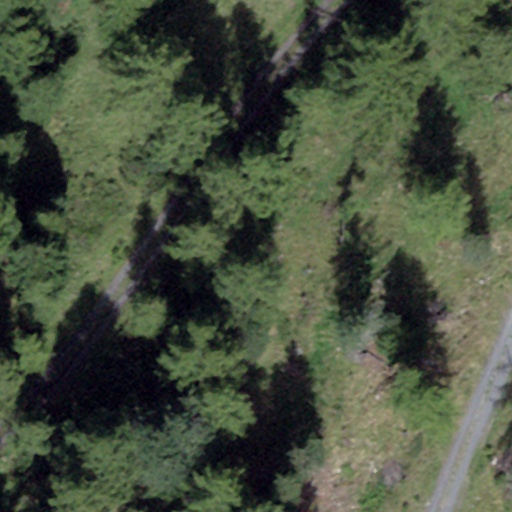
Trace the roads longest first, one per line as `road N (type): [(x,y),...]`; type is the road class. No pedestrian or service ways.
road 1 (track): [(0,417),(132,283),(334,0)]
road 2 (track): [(511,343),(459,440),(446,511)]
